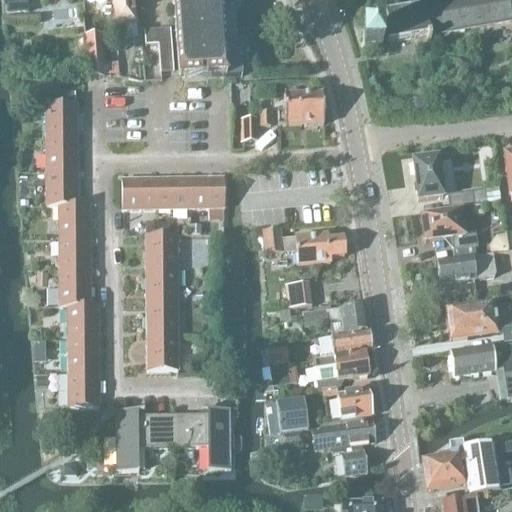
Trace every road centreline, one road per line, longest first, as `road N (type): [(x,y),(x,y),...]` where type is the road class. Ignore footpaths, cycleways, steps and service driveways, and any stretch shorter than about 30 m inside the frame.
road 1 (residential): [(194,388),(126,388),(113,379),(106,210),(95,162),(355,153)]
road 2 (tertiary): [(407,511),(355,153)]
road 3 (residential): [(511,123),(352,139)]
road 4 (tertiary): [(352,139),(317,0)]
